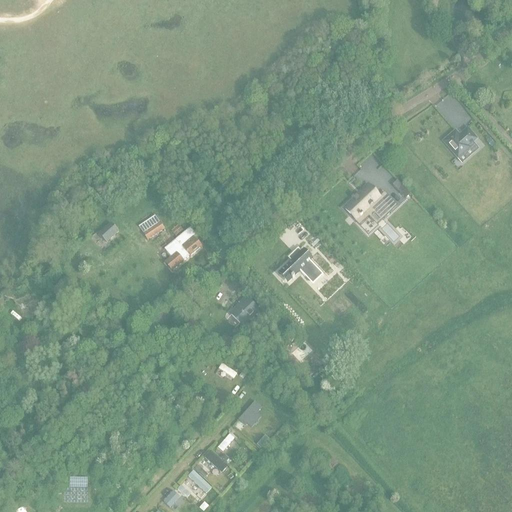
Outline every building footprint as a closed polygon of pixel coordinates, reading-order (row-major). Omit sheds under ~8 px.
[(467,129),(459,136),(455,131),(443,142),(458,159),(470,148),(468,146),(476,139),(467,129)] [(356,198),(345,209),(356,221),(366,211),(370,215),(374,212),(382,220),(392,211),(368,185),(356,197),(356,198)] [(163,224),(162,225),(160,222),(143,233),(147,239),(166,227),(163,224)] [(100,234),(108,243),(120,232),(112,223),(100,234)] [(164,262),(171,270),(190,255),(190,256),(201,246),(193,235),(195,233),(190,227),(165,248),(171,257),(164,262)] [(300,263),(285,275),(294,285),(297,283),(300,281),(299,281),(305,276),(314,285),(324,276),(315,266),(317,264),(308,256),(306,257),(303,254),(297,259),(300,263)] [(231,314),(242,325),(258,310),(246,297),(239,303),(241,304),(231,314)] [(75,346),(82,353),(99,337),(88,325),(77,320),(72,327),(79,331),(80,334),(83,338),(75,346)] [(312,351),(304,342),(291,354),(299,363),(312,351)] [(237,374),(222,364),(219,369),(233,379),(237,374)] [(248,415),(235,429),(239,433),(252,419),(257,424),(261,419),(255,413),(250,417),(248,415)] [(230,435),(218,448),(222,452),(234,439),(230,435)] [(227,467),(210,452),(204,458),(222,474),(227,467)] [(212,489),(194,472),(188,477),(206,494),(212,489)] [(190,494),(181,485),(178,489),(187,498),(190,494)] [(176,494),(165,506),(169,510),(176,502),(178,503),(180,501),(179,500),(181,498),(176,494)]
